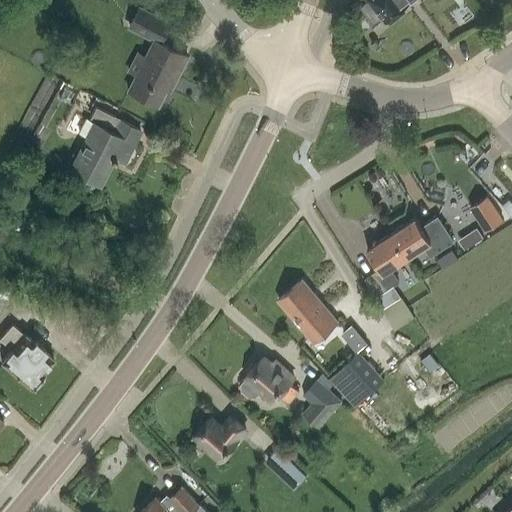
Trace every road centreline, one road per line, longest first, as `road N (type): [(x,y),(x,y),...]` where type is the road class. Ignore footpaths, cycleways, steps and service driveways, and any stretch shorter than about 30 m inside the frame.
road 1 (secondary): [(16,511),(154,335),(207,247),(287,66)]
road 2 (unclassified): [(472,84),(400,99),(287,66)]
